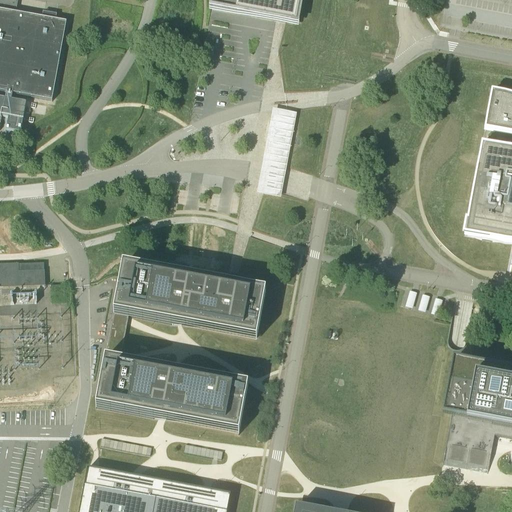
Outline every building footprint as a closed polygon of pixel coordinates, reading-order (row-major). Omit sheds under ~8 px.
[(0,0),(0,92),(52,102),(66,24),(16,14),(18,2),(6,0),(0,0)] [(213,0),(212,8),(276,20),(287,22),(296,24),(300,3),(300,0),(213,0)] [(60,1),(58,11),(68,13),(70,3),(60,1)] [(511,95),(490,92),(463,238),(511,247),(511,95)] [(293,131),(269,127),(266,146),(290,150),(293,131)] [(0,289),(45,288),(44,272),(44,265),(19,266),(18,265),(0,266),(0,289)] [(167,275),(123,267),(122,276),(114,316),(172,327),(173,319),(187,324),(200,328),(257,339),(266,294),(265,298),(231,291),(208,287),(180,285),(181,278),(167,275)] [(164,372),(106,361),(96,410),(154,421),(156,414),(183,422),(183,423),(240,433),(248,392),(190,381),(171,380),(162,380),(164,372)] [(511,370),(501,368),(501,369),(465,362),(466,361),(462,361),(442,465),(488,474),(495,437),(511,440),(511,370)] [(222,460),(223,453),(187,448),(186,454),(222,460)] [(79,511),(153,511),(160,479),(140,475),(95,466),(88,465),(79,511)] [(228,511),(232,492),(207,487),(160,479),(153,511),(228,511)]
